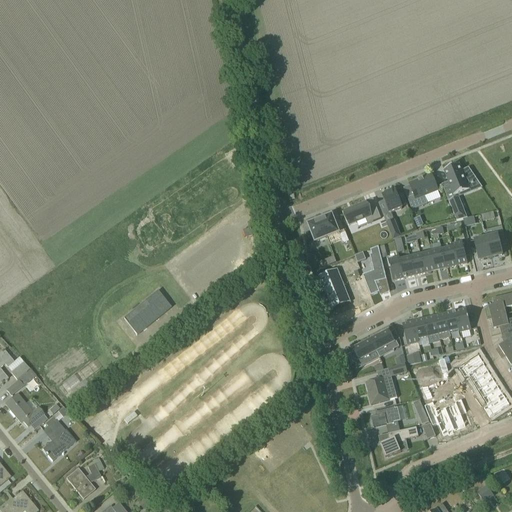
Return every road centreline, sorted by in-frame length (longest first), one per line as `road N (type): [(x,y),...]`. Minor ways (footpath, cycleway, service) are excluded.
road 1 (residential): [(277,218),(511,126)]
road 2 (unclassified): [(277,218),(231,0)]
road 3 (unclassified): [(359,511),(337,384),(321,350)]
road 4 (residential): [(321,350),(408,302),(471,288)]
road 5 (residential): [(511,430),(409,469),(390,510)]
road 6 (unclassified): [(321,350),(297,299),(277,218)]
road 7 (track): [(511,450),(394,495)]
